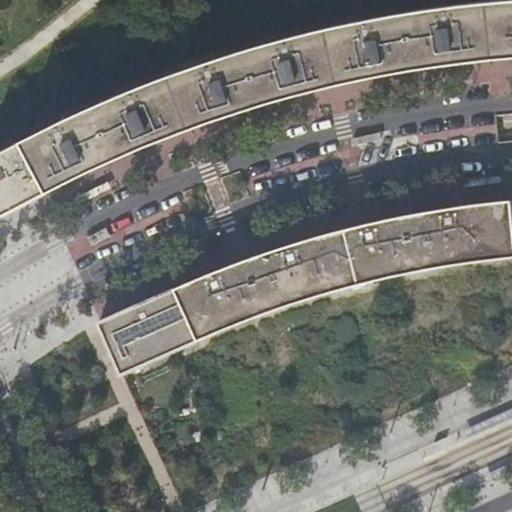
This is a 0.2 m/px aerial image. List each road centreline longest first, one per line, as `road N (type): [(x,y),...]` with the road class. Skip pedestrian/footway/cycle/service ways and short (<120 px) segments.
road 1 (residential): [(0,329),(226,217),(354,176),(511,149)]
road 2 (residential): [(511,104),(343,132),(209,171),(0,275)]
